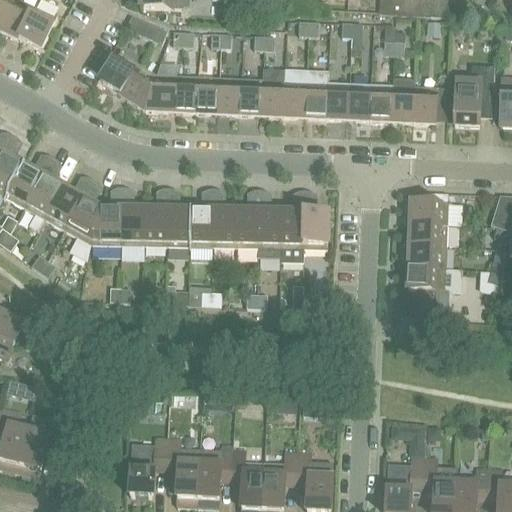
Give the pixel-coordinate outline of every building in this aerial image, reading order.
[(0,0),(0,34),(1,35),(17,2),(11,0),(0,0)] [(178,12),(179,0),(142,0),(142,16),(143,16),(143,12),(181,13),(181,12),(178,12)] [(274,0),(274,7),(277,8),(289,9),(290,0),(274,0)] [(380,0),(380,19),(391,19),(392,0),(380,0)] [(403,20),(403,0),(392,0),(391,19),(403,20)] [(414,0),(403,0),(403,20),(413,20),(414,0)] [(414,0),(413,20),(424,21),(424,0),(414,0)] [(435,0),(424,0),(424,21),(435,22),(435,0)] [(446,22),(447,0),(435,0),(435,22),(446,22)] [(457,0),(447,0),(446,22),(457,23),(457,0)] [(469,0),(457,0),(457,23),(468,23),(469,0)] [(21,44),(37,11),(17,2),(1,35),(21,44)] [(56,21),(37,11),(21,44),(46,56),(46,55),(42,53),(58,19),(57,18),(56,21)] [(144,41),(153,45),(158,32),(133,21),(126,32),(144,41)] [(310,26),(300,26),(299,40),(309,41),(310,26)] [(320,27),(310,26),(309,41),(319,41),(320,27)] [(441,26),(428,26),(427,42),(440,42),(441,26)] [(354,28),(345,28),(344,42),(354,42),(354,28)] [(353,53),(364,53),(365,28),(354,28),(354,42),(353,53)] [(387,46),(397,47),(397,37),(397,29),(396,29),(388,29),(387,46)] [(168,35),(158,32),(153,45),(162,48),(168,35)] [(185,37),(174,37),(174,51),(184,51),(185,37)] [(185,37),(184,51),(194,52),(195,38),(185,37)] [(397,37),(397,47),(396,61),(406,62),(407,37),(397,37)] [(212,53),(222,53),(222,39),(212,39),(212,53)] [(232,39),(222,39),(222,53),(232,54),(232,39)] [(255,55),(265,55),(265,41),(255,41),(255,55)] [(275,41),(265,41),(265,55),(275,55),(275,41)] [(101,87),(121,100),(140,69),(122,57),(124,55),(123,54),(102,86),(98,84),(97,85),(101,87)] [(157,80),(140,69),(121,100),(146,116),(157,80)] [(480,131),(482,99),(494,100),(495,72),(473,70),(472,86),(457,86),(455,130),(480,131)] [(263,84),(262,121),(284,122),(285,85),(286,74),(264,74),(263,84)] [(284,122),(305,123),(307,86),(308,75),(286,74),(285,85),(284,122)] [(308,75),(307,86),(305,123),(327,124),(329,87),(329,76),(308,75)] [(177,81),(157,80),(146,116),(175,117),(177,81)] [(199,81),(177,81),(175,117),(197,118),(199,81)] [(220,82),(199,81),(197,118),(219,119),(220,82)] [(242,83),(220,82),(219,119),(240,120),(242,83)] [(240,120),(262,121),(263,84),(242,83),(240,120)] [(392,127),(413,128),(415,91),(415,84),(394,83),(393,90),(392,127)] [(511,84),(503,84),(501,132),(511,132),(511,84)] [(350,88),(329,87),(327,124),(349,125),(350,88)] [(372,89),(350,88),(349,125),(370,126),(372,89)] [(393,90),(372,89),(370,126),(392,127),(393,90)] [(415,91),(413,128),(436,129),(437,92),(415,91)] [(14,165),(3,159),(0,165),(0,198),(6,202),(23,170),(14,165)] [(33,175),(23,170),(6,202),(25,213),(43,181),(33,175)] [(45,224),(63,192),(43,181),(25,213),(37,219),(30,231),(39,236),(45,224)] [(65,235),(83,203),(63,192),(45,224),(65,235)] [(412,229),(448,230),(449,209),(452,209),(452,208),(414,206),(414,201),(413,201),(412,229)] [(491,230),(497,232),(511,236),(511,231),(511,201),(506,201),(500,201),(491,230)] [(94,209),(83,203),(65,235),(77,242),(70,256),(88,267),(92,250),(102,214),(94,209)] [(110,214),(102,214),(92,250),(122,251),(123,214),(110,214)] [(122,251),(145,251),(146,215),(134,214),(123,214),(122,251)] [(191,214),(191,216),(191,252),(213,252),(214,216),(192,216),(192,214),(191,214)] [(157,215),(146,215),(145,251),(168,252),(169,215),(157,215)] [(191,252),(191,216),(169,215),(168,252),(191,252)] [(226,216),(214,216),(213,252),(236,253),(237,216),(226,216)] [(248,217),(237,216),(236,253),(259,253),(260,217),(248,217)] [(282,263),(282,254),(283,217),(260,217),(259,253),(259,263),(282,263)] [(282,254),(282,263),(282,267),(304,267),(305,254),(305,218),(283,217),(282,254)] [(329,218),(317,218),(305,218),(305,254),(328,255),(329,218)] [(447,252),(448,230),(412,229),(411,250),(447,252)] [(505,255),(511,236),(497,232),(494,242),(499,243),(496,254),(505,255)] [(3,233),(0,236),(0,247),(3,250),(11,238),(3,233)] [(19,244),(11,238),(3,250),(11,256),(19,244)] [(446,273),(447,252),(411,250),(410,272),(446,273)] [(493,267),(490,276),(504,280),(511,255),(505,255),(496,254),(493,267)] [(32,271),(40,277),(49,265),(40,259),(32,271)] [(40,277),(49,283),(57,271),(49,265),(40,277)] [(446,273),(410,272),(409,299),(410,299),(410,294),(419,295),(418,317),(422,318),(422,336),(419,335),(419,337),(450,338),(450,337),(448,337),(450,295),(445,295),(446,273)] [(504,280),(490,276),(484,295),(498,299),(504,280)] [(168,295),(167,295),(166,309),(176,310),(177,295),(176,295),(176,290),(168,290),(168,295)] [(111,292),(111,307),(121,307),(121,293),(111,292)] [(131,293),(121,293),(121,307),(131,307),(131,293)] [(156,309),(166,309),(167,295),(157,294),(156,309)] [(212,311),(213,297),(202,297),(202,311),(212,311)] [(223,298),(213,297),(212,311),(222,312),(223,298)] [(257,313),(258,299),(248,299),(247,313),(257,313)] [(268,300),(258,299),(257,313),(267,314),(268,300)] [(303,315),(313,316),(332,317),(333,300),(304,299),(304,301),(303,315)] [(294,301),(293,315),(303,315),(304,301),(294,301)] [(2,316),(0,319),(0,361),(7,364),(25,326),(2,316)] [(73,384),(59,382),(57,391),(71,394),(73,384)] [(237,410),(243,411),(245,409),(245,402),(244,401),(237,400),(235,402),(235,408),(237,410)] [(323,406),(322,422),(336,423),(337,407),(323,406)] [(0,440),(7,442),(1,467),(0,469),(0,473),(19,478),(30,433),(19,430),(22,418),(1,413),(0,417),(0,440)] [(49,438),(30,433),(19,478),(39,482),(46,452),(58,455),(65,428),(52,425),(49,438)] [(412,432),(411,444),(424,445),(425,433),(412,432)] [(167,471),(169,443),(156,443),(156,451),(133,450),(131,501),(154,502),(155,470),(167,471)] [(178,511),(198,511),(200,466),(180,465),(181,444),(169,443),(167,471),(180,472),(178,511)] [(232,482),(233,454),(221,454),(221,467),(200,466),(198,511),(199,511),(218,511),(220,481),(232,482)] [(242,511),(263,511),(265,477),(245,476),(246,455),(233,454),(232,482),(244,483),(242,511)] [(265,467),(265,477),(263,511),(283,511),(285,485),(297,485),(299,457),(286,457),(285,468),(265,467)] [(331,511),(333,480),(333,467),(311,466),(311,458),(299,457),(297,485),(309,486),(308,511),(331,511)] [(424,491),(425,463),(412,462),(412,471),(389,470),(387,511),(410,511),(412,490),(424,491)] [(434,511),(455,511),(457,486),(436,485),(437,464),(425,463),(424,491),(436,491),(434,511)] [(488,502),(490,474),(477,473),(477,487),(457,486),(455,511),(475,511),(476,510),(488,511),(488,502)] [(500,502),(499,511),(511,511),(511,488),(501,488),(502,475),(490,474),(488,502),(500,502)]
